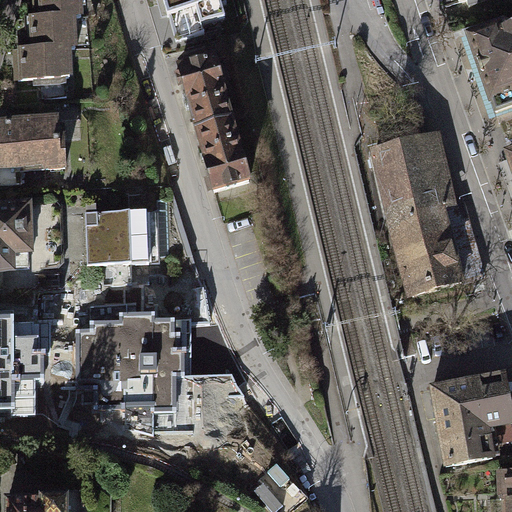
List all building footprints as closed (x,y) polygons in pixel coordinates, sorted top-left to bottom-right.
[(37,19),(74,18),(81,18),(80,0),(41,0),(41,2),(37,2),(37,19)] [(163,0),(175,42),(203,34),(200,26),(224,19),(221,6),(226,5),(224,0),(163,0)] [(28,51),(69,50),(75,50),(74,18),(37,19),(31,19),(32,35),(27,35),(28,51)] [(499,29),(468,40),(495,116),(511,110),(511,32),(501,36),(499,29)] [(69,50),(28,51),(21,51),(22,64),(17,65),(18,81),(70,79),(69,50)] [(180,68),(197,131),(232,122),(216,59),(180,68)] [(57,121),(0,124),(0,185),(22,184),(21,166),(42,165),(42,171),(66,169),(64,140),(58,140),(57,121)] [(232,122),(197,131),(214,193),(249,184),(232,122)] [(376,150),(389,210),(413,297),(483,278),(462,203),(447,207),(445,197),(431,138),(376,150)] [(27,209),(0,209),(0,270),(28,269),(29,289),(46,289),(46,269),(63,268),(61,200),(27,201),(27,209)] [(148,212),(86,214),(87,267),(149,265),(148,212)] [(89,328),(75,328),(76,391),(94,390),(94,411),(124,410),(124,406),(152,405),(153,415),(179,415),(178,379),(185,379),(185,349),(180,349),(180,334),(176,334),(176,318),(155,318),(155,312),(118,313),(118,318),(89,318),(89,328)] [(0,408),(12,409),(12,417),(37,417),(36,379),(44,379),(43,349),(38,349),(38,336),(31,337),(31,322),(14,323),(14,314),(0,314),(0,408)] [(511,420),(504,377),(432,390),(445,468),(493,460),(487,430),(511,425),(511,420)] [(42,502),(7,502),(7,511),(66,511),(66,499),(42,499),(42,502)]
